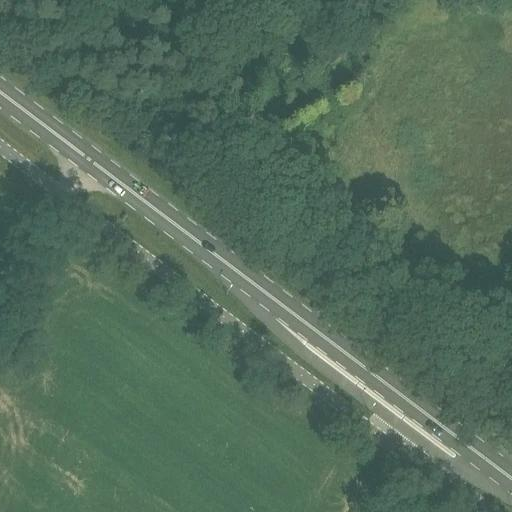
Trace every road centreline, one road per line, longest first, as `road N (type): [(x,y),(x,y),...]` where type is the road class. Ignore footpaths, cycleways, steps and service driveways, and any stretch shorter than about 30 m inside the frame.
road 1 (secondary): [(511,489),(85,161)]
road 2 (unclassified): [(85,161),(35,233),(0,330)]
